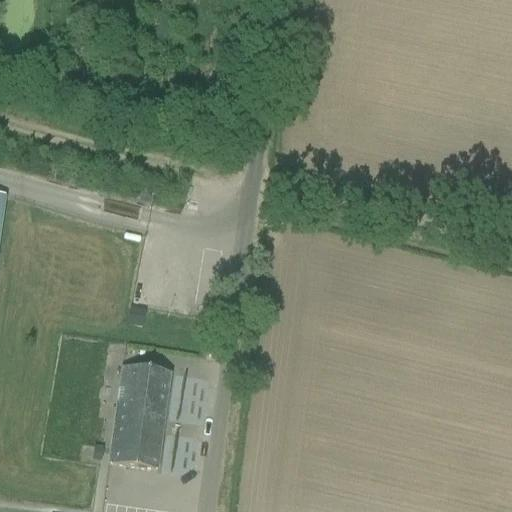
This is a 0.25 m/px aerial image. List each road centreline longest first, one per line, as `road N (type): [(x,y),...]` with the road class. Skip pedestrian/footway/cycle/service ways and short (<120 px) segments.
road 1 (track): [(0,115),(511,249)]
road 2 (unclassified): [(213,482),(276,0)]
